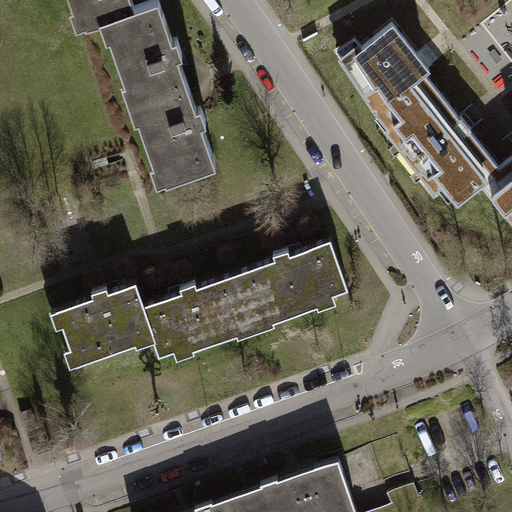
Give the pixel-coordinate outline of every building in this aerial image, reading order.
[(109,15),(136,6),(135,5),(133,0),(71,0),(74,9),(80,7),(86,25),(110,17),(109,15)] [(160,0),(149,0),(135,5),(136,6),(109,15),(110,17),(116,33),(110,35),(126,81),(132,79),(138,96),(188,79),(179,53),(183,52),(178,35),(173,37),(160,0)] [(458,201),(482,182),(482,181),(500,166),(499,165),(470,128),(472,127),(466,120),(461,114),(459,115),(422,69),(375,106),(389,124),(394,120),(406,136),(401,139),(429,174),(433,170),(458,201)] [(197,105),(188,79),(138,96),(144,114),(139,116),(155,162),(160,160),(167,179),(217,161),(203,121),(207,120),(201,103),(197,105)] [(511,154),(499,165),(500,166),(482,181),(482,182),(511,218),(511,154)] [(236,269),(254,319),(271,313),(273,319),(319,303),(317,297),(349,286),(331,236),(295,248),(290,250),(289,246),(273,251),(275,255),(236,269)] [(237,325),(254,319),(236,269),(197,283),(196,278),(181,284),(182,288),(177,290),(145,301),(143,302),(152,327),(150,328),(159,352),(191,341),(193,347),(239,331),(237,325)] [(143,302),(145,301),(137,277),(113,286),(108,287),(107,283),(92,288),(94,293),(57,306),(77,362),(136,341),(134,334),(150,328),(152,327),(143,302)] [(263,488),(227,500),(231,511),(353,511),(359,510),(340,454),(315,462),(317,468),(280,481),(278,474),(261,480),(263,488)] [(231,511),(227,500),(215,504),(213,497),(196,503),(199,511),(195,511),(231,511)]
